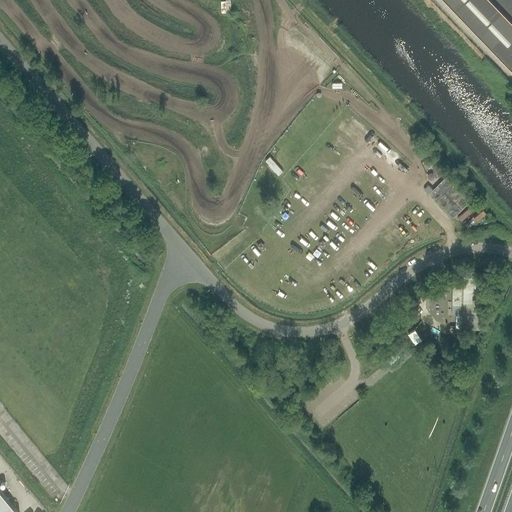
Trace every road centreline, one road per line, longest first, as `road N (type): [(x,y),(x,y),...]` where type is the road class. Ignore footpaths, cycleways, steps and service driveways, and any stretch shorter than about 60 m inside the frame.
road 1 (unclassified): [(511,253),(439,255),(352,319),(307,334),(243,314),(191,257)]
road 2 (unclassified): [(191,257),(0,40)]
road 3 (unclassified): [(66,511),(165,286),(191,257)]
road 4 (track): [(264,82),(329,89),(409,149),(426,203),(454,250)]
